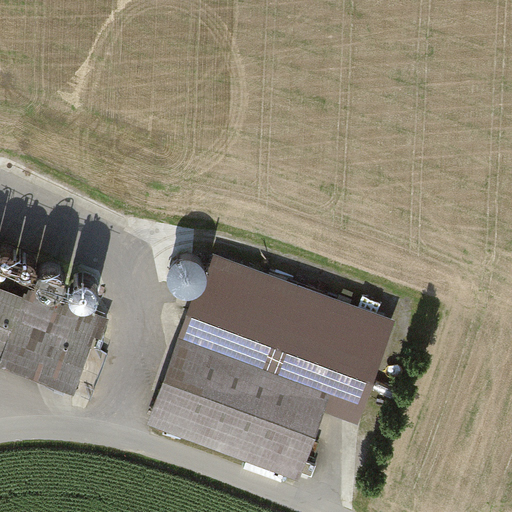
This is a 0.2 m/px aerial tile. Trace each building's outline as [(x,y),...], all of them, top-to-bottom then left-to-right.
[(15,279),(23,279),(30,276),(34,270),(36,263),(33,256),(28,250),(21,248),(14,249),(8,254),(4,261),(5,268),(9,275),(15,279)] [(173,251),(168,257),(165,265),(166,273),(170,280),(176,285),(184,287),(192,286),(199,281),(203,274),(204,266),(202,258),(197,252),(189,248),(181,248),(173,251)] [(386,317),(214,251),(150,415),(293,470),(318,404),(348,416),(386,317)] [(46,290),(54,291),(61,288),(65,282),(67,275),(64,267),(59,262),(52,260),(44,261),(39,266),(35,273),(36,280),(40,286),(46,290)] [(80,303),(87,303),(94,300),(99,294),(100,287),(98,280),(93,275),(85,272),(78,274),(72,278),(69,285),(69,293),(73,299),(80,303)] [(0,286),(0,361),(71,390),(101,314),(27,285),(22,295),(0,286)]
